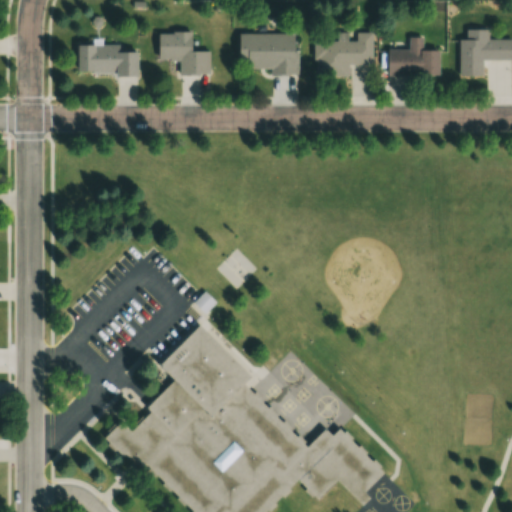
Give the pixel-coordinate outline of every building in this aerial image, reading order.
[(487,39),(487,30),(466,30),(466,39),(458,39),(458,76),(482,76),(482,60),(511,60),(511,39),(487,39)] [(159,32),(159,60),(177,61),(177,75),(208,75),(209,51),(189,51),(189,33),(159,32)] [(292,72),(293,34),(237,32),(236,71),(292,72)] [(371,65),(371,33),(355,33),(355,37),(336,37),(336,42),(313,42),(313,75),(343,75),(343,65),(371,65)] [(438,76),(438,50),(421,50),(421,37),(408,37),(408,50),(386,50),(386,76),(438,76)] [(117,45),(74,45),(75,76),(136,75),(135,52),(117,52),(117,45)] [(203,290),(188,306),(201,317),(215,301),(203,290)] [(195,319),(250,375),(241,384),(304,450),(323,432),(331,440),(339,432),(377,471),(358,490),(366,497),(359,504),(338,482),(315,503),(295,481),(262,511),(188,511),(144,467),(136,475),(100,437),(118,420),(130,434),(150,414),(143,407),(169,382),(150,363),(195,319)]
